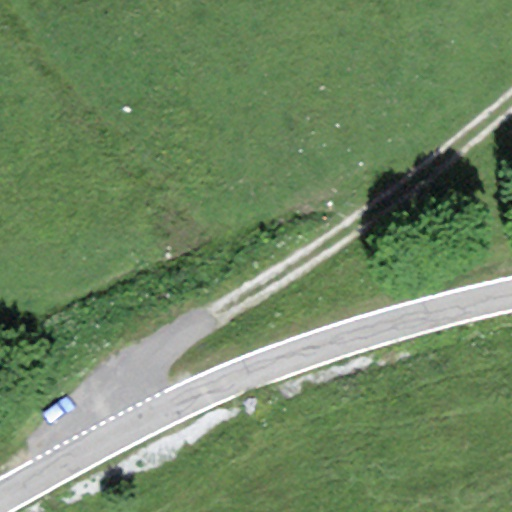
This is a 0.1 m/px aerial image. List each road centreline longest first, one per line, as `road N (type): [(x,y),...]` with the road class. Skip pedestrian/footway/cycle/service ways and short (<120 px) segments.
road 1 (track): [(79,454),(160,349),(345,234),(511,103)]
road 2 (unclassified): [(511,295),(249,372),(0,500)]
